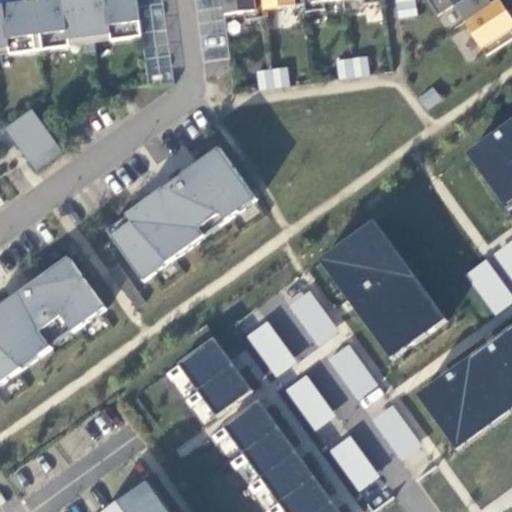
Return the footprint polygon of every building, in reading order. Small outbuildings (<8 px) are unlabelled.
[(142,37),(137,0),(50,0),(39,2),(38,0),(26,0),(27,3),(0,6),(0,49),(9,49),(10,55),(70,47),(69,40),(85,38),(88,58),(97,57),(94,36),(110,34),(111,42),(142,37)] [(223,0),(225,16),(245,13),(246,21),(266,18),(265,11),(304,5),(305,13),(326,10),(325,3),(344,0),(364,0),(365,5),(385,2),(384,0),(223,0)] [(396,0),(399,23),(415,21),(412,0),(396,0)] [(455,6),(488,56),(511,40),(511,19),(499,0),(492,5),(489,0),(428,0),(439,16),(455,6)] [(150,80),(170,79),(168,56),(149,57),(150,80)] [(340,80),(369,76),(367,58),(338,62),(340,80)] [(260,91),(290,87),(287,69),(258,73),(260,91)] [(428,112),(443,101),(434,89),(419,100),(428,112)] [(7,130),(37,172),(62,153),(32,111),(7,130)] [(511,119),(466,153),(508,212),(511,209),(511,119)] [(221,150),(108,232),(145,283),(258,201),(221,150)] [(394,360),(448,322),(374,220),(321,259),(394,360)] [(511,241),(493,253),(511,282),(511,241)] [(465,273),(495,315),(511,302),(511,293),(486,258),(465,273)] [(70,259),(0,310),(0,387),(108,310),(70,259)] [(286,307),(322,345),(341,327),(305,290),(286,307)] [(265,322),(246,337),(277,376),(297,361),(265,322)] [(214,335),(208,326),(193,337),(199,346),(214,335)] [(511,327),(420,396),(460,451),(511,413),(511,327)] [(201,390),(236,364),(217,338),(182,364),(201,390)] [(328,359),(359,399),(378,384),(348,344),(328,359)] [(201,390),(220,416),(255,390),(236,364),(201,390)] [(306,376),(286,390),(314,430),(334,416),(306,376)] [(223,427),(242,454),(278,428),(259,402),(223,427)] [(260,478),(296,453),(278,428),(242,454),(260,478)] [(357,491),(378,478),(351,436),(330,450),(357,491)] [(260,478),(279,504),(314,479),(296,453),(260,478)] [(284,511),(319,511),(332,503),(314,479),(279,504),(284,511)] [(170,511),(152,486),(115,511),(170,511)] [(319,511),(338,511),(332,503),(319,511)]
